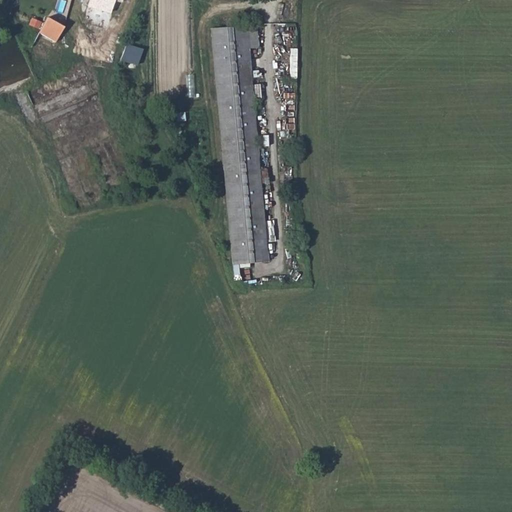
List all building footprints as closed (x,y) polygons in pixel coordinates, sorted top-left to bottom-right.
[(122,0),(82,0),(81,7),(109,17),(111,9),(121,11),(122,0)] [(42,21),(58,29),(65,15),(64,13),(57,10),(49,6),(42,21)] [(49,44),(58,29),(42,21),(34,37),(49,44)] [(213,29),(233,262),(268,260),(250,43),(259,42),(258,27),(213,29)] [(43,108),(100,81),(87,51),(28,77),(43,108)]
